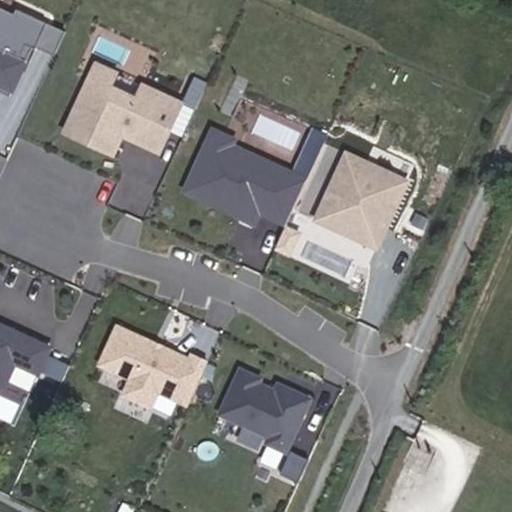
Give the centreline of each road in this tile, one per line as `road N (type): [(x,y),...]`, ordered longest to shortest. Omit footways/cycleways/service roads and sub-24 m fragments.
road 1 (residential): [(399,388),(251,301),(83,243),(43,212)]
road 2 (unclassified): [(511,141),(399,388)]
road 3 (unclassified): [(399,388),(349,511)]
